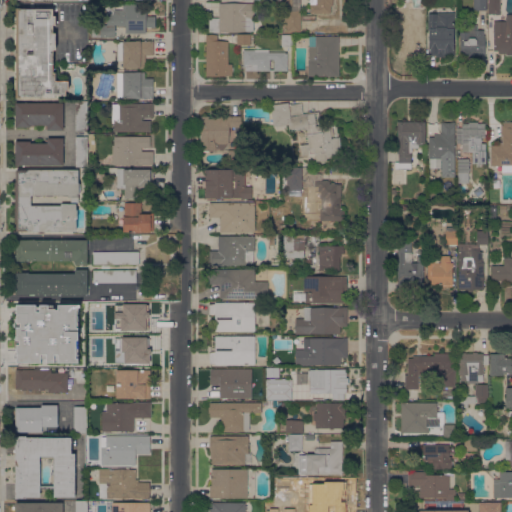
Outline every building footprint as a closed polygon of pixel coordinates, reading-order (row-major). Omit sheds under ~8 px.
[(284,11),(284,0),(301,0),(302,7),(300,8),(300,31),(287,31),(287,24),(282,24),(282,20),(287,20),(287,11),(284,11)] [(309,0),(333,0),(333,6),(330,6),(330,13),(309,13),(309,0)] [(486,0),(486,10),(473,10),(473,0),(486,0)] [(488,0),(500,0),(500,14),(488,14),(488,0)] [(254,3),(254,17),(253,17),(253,31),(209,31),(209,18),(219,18),(219,3),(254,3)] [(424,35),(423,35),(423,54),(415,54),(415,55),(402,55),(402,35),(400,35),(399,12),(400,12),(400,3),(413,3),(413,12),(424,12),(424,35)] [(125,33),(125,26),(118,26),(118,24),(114,24),(114,26),(107,26),(107,24),(106,24),(106,9),(105,9),(105,6),(106,6),(106,4),(114,4),(114,6),(125,6),(125,4),(146,4),(146,11),(148,11),(147,16),(155,16),(155,28),(146,28),(146,33),(125,33)] [(53,16),(55,16),(55,24),(53,24),(53,33),(56,33),(56,50),(52,50),(52,73),(55,73),(55,81),(68,81),(68,90),(66,90),(66,95),(55,95),(55,97),(21,97),(21,98),(16,98),(16,89),(15,89),(15,61),(16,61),(16,44),(15,44),(15,16),(16,16),(16,8),(21,8),(21,9),(53,9),(53,16)] [(429,30),(427,29),(428,13),(436,13),(455,13),(454,55),(444,55),(444,57),(436,57),(436,55),(429,55),(429,30)] [(511,55),(505,55),(505,53),(498,53),(498,50),(493,50),(493,21),(506,21),(506,14),(511,14),(511,55)] [(115,37),(100,37),(92,37),(92,24),(98,24),(98,26),(100,26),(100,25),(107,25),(107,27),(115,27),(115,37)] [(472,54),(472,57),(460,57),(460,36),(459,36),(459,31),(466,32),(466,24),(477,24),(477,30),(483,30),(483,35),(485,35),(485,54),(472,54)] [(236,35),(236,34),(250,34),(250,35),(250,44),(236,44),(236,35)] [(228,64),(232,64),(232,75),(228,75),(206,75),(206,35),(217,35),(217,41),(228,41),(228,64)] [(281,35),(292,35),(292,46),(281,46),(281,35)] [(339,36),(339,76),(307,76),(307,59),(308,59),(308,36),(339,36)] [(123,59),(116,59),(116,42),(136,41),(136,40),(153,40),(153,54),(145,54),(145,68),(136,68),(136,67),(123,67),(123,59)] [(243,71),(243,49),(254,49),(268,49),(268,52),(287,52),(287,71),(243,71)] [(153,98),(141,98),(141,99),(136,99),(136,98),(123,98),(117,98),(117,73),(138,73),(138,72),(144,72),(144,78),(153,78),(153,98)] [(18,102),(63,102),(64,129),(45,129),(45,124),(34,125),(34,126),(15,126),(15,102),(18,102)] [(87,131),(75,131),(75,102),(87,102),(87,131)] [(141,117),(141,119),(144,119),(144,121),(150,121),(150,131),(113,132),(112,104),(117,104),(117,103),(153,102),(153,116),(141,117)] [(270,105),(288,102),(288,103),(291,103),(291,104),(301,103),(303,114),(307,114),(306,113),(319,111),(320,122),(322,122),(322,127),(332,126),(333,135),(331,136),(331,137),(339,136),(342,156),(326,158),(327,159),(315,161),(314,153),(302,155),(300,145),(306,144),(304,129),(289,131),(288,124),(273,126),(270,105)] [(200,150),(200,143),(201,115),(241,116),(240,127),(228,127),(228,143),(227,143),(222,150),(200,150)] [(425,144),(418,144),(418,147),(412,147),(412,152),(411,152),(411,169),(395,168),(395,162),(398,162),(398,153),(397,153),(397,121),(401,121),(425,121),(425,144)] [(455,176),(442,176),(441,157),(428,157),(428,137),(434,137),(434,133),(440,133),(440,122),(454,122),(455,176)] [(485,130),(486,130),(486,134),(485,134),(485,138),(481,138),(481,143),(485,143),(485,163),(472,163),(472,151),(462,152),(462,143),(457,143),(457,127),(462,127),(462,123),(468,123),(468,122),(477,122),(477,123),(485,123),(485,130)] [(493,165),(490,165),(490,148),(491,148),(491,145),(499,145),(499,142),(502,142),(502,136),(501,136),(500,125),(502,125),(502,122),(511,122),(511,171),(493,171),(493,165)] [(87,136),(87,167),(75,167),(75,136),(87,136)] [(112,136),(144,136),(144,150),(153,150),(153,164),(112,164),(112,136)] [(47,138),(63,138),(63,165),(24,165),(24,166),(22,166),(22,165),(15,165),(15,141),(30,141),(30,143),(47,143),(47,138)] [(240,149),(240,164),(228,164),(228,150),(240,149)] [(468,161),(470,161),(470,165),(469,165),(469,168),(470,168),(470,170),(469,170),(469,172),(468,172),(468,183),(457,182),(458,158),(468,158),(468,161)] [(153,187),(139,187),(139,198),(124,198),(124,187),(116,187),(116,168),(123,168),(123,169),(153,169),(153,187)] [(244,168),(245,186),(252,186),(252,198),(243,198),(243,197),(232,197),(232,198),(205,199),(205,169),(244,168)] [(285,168),(301,169),(301,180),(285,179),(285,168)] [(16,231),(16,219),(14,219),(15,181),(16,181),(16,169),(78,169),(78,183),(79,183),(79,193),(78,193),(78,202),(76,202),(76,210),(77,210),(77,218),(76,218),(76,231),(16,231)] [(341,183),(341,197),(340,197),(340,209),(344,209),(344,220),(320,220),(319,211),(306,211),(306,197),(320,197),(320,191),(318,191),(318,186),(315,186),(315,180),(329,180),(329,184),(341,183)] [(483,192),(477,197),(473,192),(479,187),(483,192)] [(141,213),(154,213),(153,230),(150,230),(150,232),(123,232),(123,216),(124,216),(124,202),(141,202),(141,213)] [(254,202),(254,232),(219,232),(220,217),(209,217),(209,202),(254,202)] [(456,226),(456,230),(457,230),(457,244),(446,244),(445,227),(456,226)] [(483,262),(483,289),(473,289),(472,291),(468,291),(466,289),(458,289),(458,243),(464,243),(464,242),(476,242),(476,230),(487,230),(487,244),(478,244),(478,249),(479,249),(479,251),(481,251),(481,262),(483,262)] [(254,236),(254,251),(253,251),(253,264),(245,264),(245,265),(209,264),(209,250),(218,250),(218,235),(254,236)] [(283,257),(283,235),(319,235),(319,245),(344,245),(344,253),(341,253),(341,257),(340,257),(340,269),(339,269),(339,271),(332,271),(332,270),(318,270),(319,245),(305,245),(305,249),(303,249),(303,257),(283,257)] [(87,240),(87,264),(75,264),(75,260),(29,260),(29,261),(16,261),(16,239),(87,240)] [(423,262),(423,284),(401,284),(401,283),(398,283),(398,279),(397,279),(397,241),(411,241),(411,262),(423,262)] [(511,280),(491,280),(491,265),(503,265),(504,243),(511,243),(511,251),(511,257),(511,280)] [(139,251),(139,264),(93,264),(93,251),(139,251)] [(427,258),(434,258),(434,259),(435,259),(435,263),(440,263),(440,255),(449,255),(449,257),(450,257),(450,260),(450,262),(452,262),(453,267),(452,267),(452,286),(441,286),(441,284),(431,284),(431,280),(427,280),(427,258)] [(254,269),(254,281),(267,281),(267,298),(220,298),(220,284),(209,283),(209,269),(254,269)] [(74,274),(74,270),(87,270),(86,294),(16,294),(16,287),(14,287),(14,277),(16,277),(16,273),(28,273),(28,274),(74,274)] [(136,270),(136,282),(93,282),(93,270),(136,270)] [(347,276),(347,291),(342,291),(342,303),(305,303),(305,301),(303,301),(303,276),(347,276)] [(214,331),(214,315),(210,315),(210,314),(209,314),(209,304),(210,304),(210,303),(215,303),(215,302),(254,302),(254,331),(214,331)] [(70,305),(70,319),(51,318),(51,304),(70,305)] [(347,326),(340,326),(340,333),(310,333),(310,334),(295,334),(295,318),(303,318),(303,307),(338,307),(343,307),(343,306),(347,306),(347,326)] [(110,313),(109,321),(104,321),(104,323),(102,323),(102,329),(100,329),(100,330),(98,330),(98,329),(95,329),(95,330),(93,330),(93,329),(90,329),(90,322),(88,322),(88,319),(90,320),(90,313),(110,313)] [(42,323),(45,323),(45,333),(40,333),(40,345),(42,345),(42,349),(40,349),(40,355),(29,355),(28,346),(21,346),(21,339),(19,339),(19,323),(42,323)] [(125,361),(125,358),(120,358),(120,357),(112,357),(112,345),(119,345),(119,342),(125,342),(125,336),(149,336),(149,361),(125,361)] [(215,363),(210,363),(209,363),(209,353),(210,353),(210,352),(215,352),(215,336),(254,336),(254,337),(255,337),(255,364),(254,364),(215,365),(215,363)] [(85,346),(94,346),(94,355),(73,355),(73,351),(72,351),(72,349),(73,349),(73,348),(72,348),(72,345),(73,345),(73,343),(73,338),(85,338),(85,346)] [(347,338),(347,357),(340,357),(340,365),(295,365),(295,350),(303,350),(303,338),(347,338)] [(179,364),(174,364),(174,367),(168,367),(168,362),(168,354),(168,351),(174,351),(174,354),(179,354),(179,364)] [(472,353),(472,352),(477,352),(477,353),(483,353),(483,355),(487,355),(487,364),(483,364),(482,365),(483,365),(483,374),(482,381),(478,381),(477,383),(470,383),(467,383),(467,380),(458,380),(458,366),(459,352),(464,352),(465,353),(472,353)] [(405,371),(408,371),(408,357),(420,357),(420,356),(435,356),(435,354),(448,353),(448,356),(452,356),(452,370),(454,370),(454,387),(441,387),(441,374),(417,374),(418,388),(405,389),(405,371)] [(490,353),(504,353),(504,357),(511,357),(511,365),(511,372),(511,373),(508,373),(503,373),(503,375),(490,375),(490,353)] [(67,372),(67,392),(59,392),(59,393),(54,393),(54,392),(48,392),(48,389),(45,389),(45,390),(40,390),(40,389),(26,389),(26,390),(22,390),(22,389),(15,389),(15,369),(51,369),(51,372),(67,372)] [(101,370),(101,383),(75,383),(75,378),(71,378),(71,369),(101,370)] [(251,369),(251,398),(219,398),(219,385),(210,385),(210,369),(251,369)] [(309,369),(346,369),(346,377),(348,377),(348,383),(346,383),(346,392),(343,392),(343,399),(332,400),(332,393),(312,393),(312,385),(309,385),(309,369)] [(116,370),(150,370),(150,377),(151,377),(151,385),(150,385),(150,398),(116,398),(116,370)] [(487,397),(486,397),(486,402),(476,402),(476,397),(475,397),(475,403),(467,403),(467,407),(458,407),(458,396),(475,396),(474,384),(487,384),(487,397)] [(291,386),(291,400),(266,399),(266,386),(291,386)] [(151,418),(134,418),(134,431),(111,431),(101,431),(102,411),(106,411),(106,402),(130,403),(130,402),(146,402),(146,401),(151,401),(151,418)] [(261,402),(261,413),(249,413),(249,430),(244,430),(244,432),(221,432),(221,417),(209,417),(209,413),(208,413),(208,406),(209,406),(209,402),(261,402)] [(343,402),(343,427),(333,427),(333,429),(329,429),(329,428),(316,428),(316,424),(315,424),(314,409),(316,409),(316,402),(343,402)] [(456,424),(456,437),(443,437),(443,426),(439,426),(439,427),(428,427),(428,432),(420,432),(420,438),(402,438),(402,432),(401,432),(401,403),(436,402),(436,412),(445,412),(445,424),(456,424)] [(41,407),(41,405),(57,405),(57,426),(46,426),(46,430),(42,430),(42,432),(15,432),(15,407),(41,407)] [(87,433),(73,433),(73,406),(87,406),(87,433)] [(285,419),(303,419),(303,433),(285,433),(285,419)] [(284,434),(302,434),(301,450),(288,450),(288,442),(284,441),(284,434)] [(106,435),(150,435),(150,450),(148,450),(148,454),(136,454),(136,457),(135,457),(135,465),(131,465),(129,465),(129,466),(125,466),(125,465),(101,465),(101,447),(101,437),(106,437),(106,435)] [(15,498),(15,459),(15,436),(26,436),(26,437),(71,437),(71,453),(74,453),(74,497),(54,496),(54,489),(40,489),(40,496),(26,496),(26,498),(15,498)] [(211,465),(211,458),(210,458),(210,450),(209,450),(209,436),(248,436),(248,454),(245,454),(245,465),(211,465)] [(464,450),(464,440),(477,440),(477,451),(464,450)] [(298,455),(306,455),(306,454),(314,454),(314,450),(315,450),(315,448),(330,448),(330,441),(342,441),(342,474),(298,474),(298,455)] [(448,444),(448,448),(456,448),(456,453),(449,453),(449,456),(451,456),(451,469),(432,469),(432,463),(428,463),(428,461),(422,461),(422,444),(448,444)] [(135,479),(138,479),(138,482),(149,482),(149,498),(106,498),(99,498),(99,468),(110,468),(110,469),(135,469),(135,479)] [(247,498),(209,498),(209,485),(211,485),(211,480),(210,480),(210,475),(211,475),(211,469),(247,469),(247,498)] [(449,489),(455,489),(455,500),(445,500),(445,498),(419,497),(419,485),(407,485),(407,471),(427,471),(427,474),(449,474),(449,489)] [(493,479),(499,479),(499,471),(511,471),(511,497),(493,497),(493,479)] [(273,493),(273,479),(289,479),(301,480),(301,478),(311,479),(311,491),(308,491),(308,501),(302,501),(301,511),(287,511),(288,499),(281,499),(281,493),(273,493)] [(75,511),(75,501),(87,501),(87,511),(75,511)] [(107,511),(107,501),(112,501),(112,502),(150,502),(150,511),(107,511)] [(63,502),(63,511),(15,511),(15,502),(63,502)] [(245,502),(245,511),(209,511),(209,508),(212,508),(212,502),(245,502)] [(502,502),(502,509),(494,509),(494,511),(478,511),(479,502),(502,502)]
